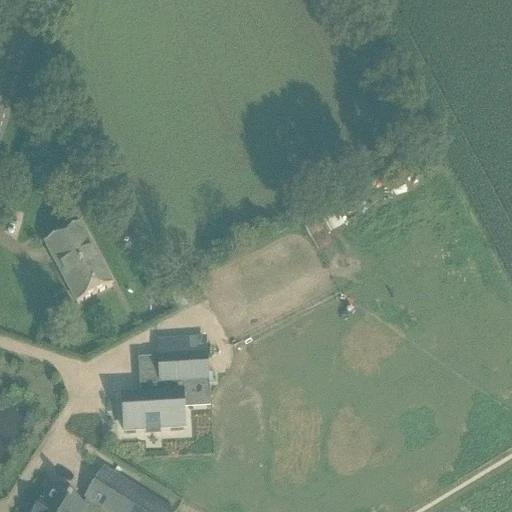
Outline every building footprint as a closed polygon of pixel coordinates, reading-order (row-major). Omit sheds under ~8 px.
[(112,287),(89,244),(79,226),(44,245),(76,306),(112,287)] [(149,383),(196,378),(193,347),(145,353),(149,383)] [(116,433),(176,426),(171,388),(112,395),(116,433)] [(168,511),(103,471),(84,501),(101,511),(168,511)] [(82,511),(54,494),(45,509),(40,507),(36,511),(82,511)]
